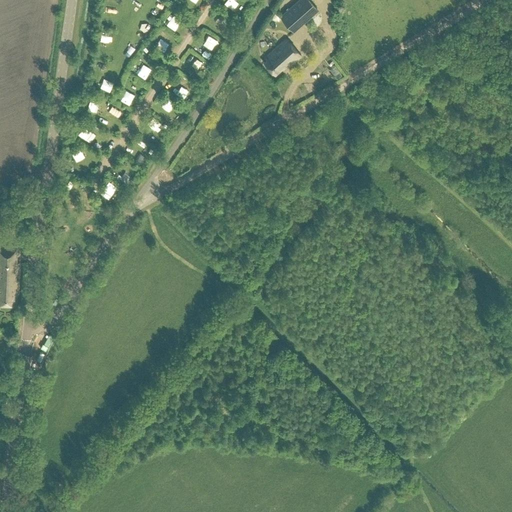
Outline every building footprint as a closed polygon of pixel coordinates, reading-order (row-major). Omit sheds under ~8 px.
[(226,0),(225,1),(230,8),(239,2),(237,0),(226,0)] [(292,30),(317,8),(309,0),(297,0),(280,16),(292,30)] [(175,20),(171,25),(180,31),(183,26),(175,20)] [(209,34),(206,48),(216,50),(219,36),(209,34)] [(289,66),(301,55),(286,38),(264,57),(267,60),(264,62),(275,74),(287,63),(289,66)] [(201,65),(205,60),(198,54),(194,59),(201,65)] [(139,74),(150,78),(153,70),(143,66),(139,74)] [(185,89),(191,80),(182,74),(176,82),(185,89)] [(128,90),(126,95),(134,99),(137,95),(128,90)] [(101,115),(104,107),(94,103),(91,110),(101,115)] [(165,107),(162,114),(169,117),(172,110),(165,107)] [(157,130),(163,122),(154,116),(149,123),(157,130)] [(108,118),(106,124),(115,128),(117,122),(108,118)] [(86,150),(79,153),(84,164),(91,161),(86,150)] [(135,176),(139,168),(130,163),(125,171),(135,176)] [(112,181),(104,193),(114,200),(122,187),(112,181)] [(19,254),(20,246),(0,245),(0,304),(16,305),(16,294),(18,294),(19,280),(13,279),(14,273),(19,272),(19,262),(14,262),(14,255),(19,254)]
